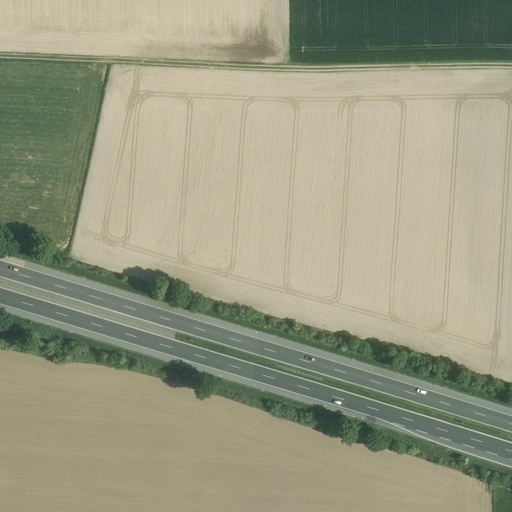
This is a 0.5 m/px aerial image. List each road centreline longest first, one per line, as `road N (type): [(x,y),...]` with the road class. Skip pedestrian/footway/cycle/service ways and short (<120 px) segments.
road 1 (motorway): [(511,427),(0,274)]
road 2 (motorway): [(0,301),(511,451)]
road 3 (track): [(511,65),(280,69),(0,56)]
